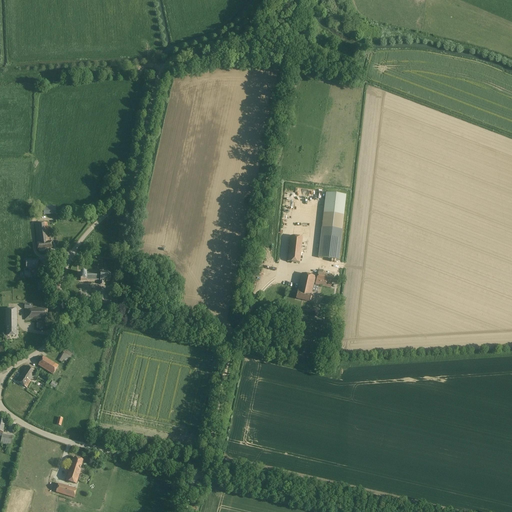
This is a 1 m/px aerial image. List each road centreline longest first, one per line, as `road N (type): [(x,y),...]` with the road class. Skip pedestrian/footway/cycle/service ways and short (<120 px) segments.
road 1 (unclassified): [(3,376),(49,339),(71,254),(127,196),(161,70),(230,34),(263,0)]
road 2 (unclassified): [(371,511),(74,443),(35,430),(0,405)]
road 3 (track): [(54,329),(102,314),(232,344)]
